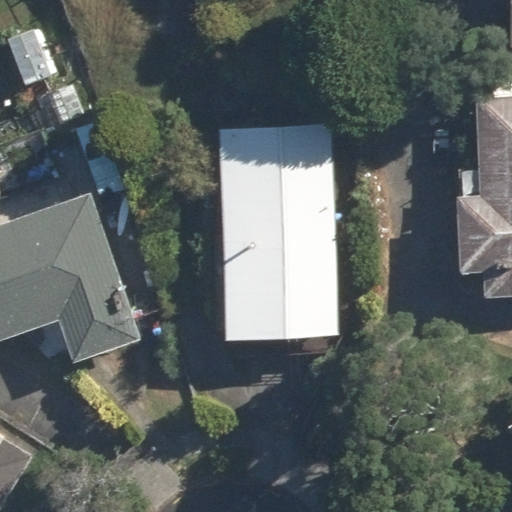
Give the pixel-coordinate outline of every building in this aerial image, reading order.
[(43,28),(2,43),(20,91),(61,76),(43,28)] [(76,73),(40,90),(63,138),(99,121),(76,73)] [(511,85),(502,86),(504,157),(485,157),(486,182),(480,182),(483,256),(508,255),(509,283),(511,282),(511,85)] [(351,110),(244,114),(249,229),(224,230),(228,321),(253,320),(253,325),(360,321),(351,110)] [(109,182),(0,216),(0,334),(78,310),(92,351),(157,330),(109,182)] [(10,421),(0,414),(0,511),(10,511),(51,445),(10,421)]
